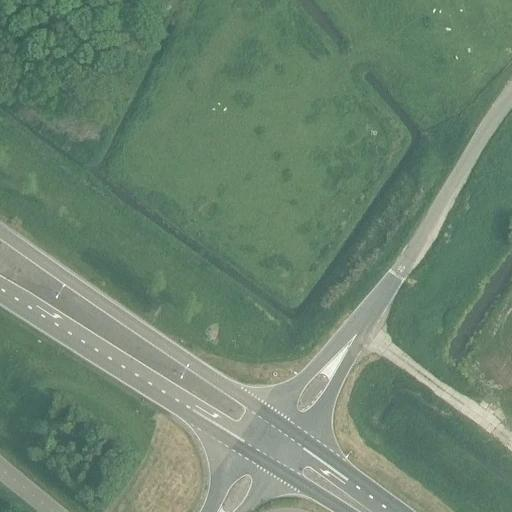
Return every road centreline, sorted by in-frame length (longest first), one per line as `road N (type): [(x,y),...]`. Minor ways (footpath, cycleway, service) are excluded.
road 1 (primary): [(272,418),(0,233)]
road 2 (unclassified): [(346,344),(511,97)]
road 3 (primary): [(0,293),(247,451)]
road 4 (primary): [(398,511),(297,437)]
